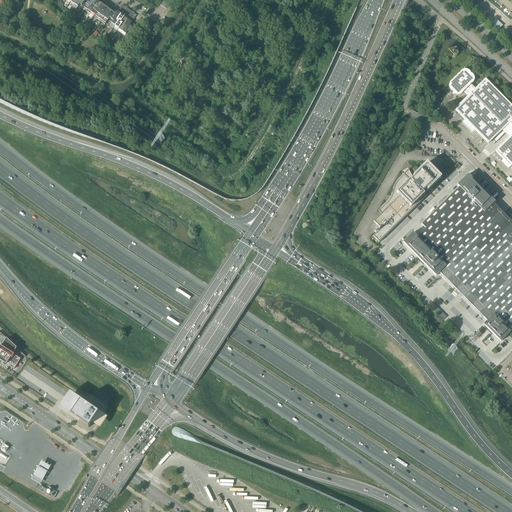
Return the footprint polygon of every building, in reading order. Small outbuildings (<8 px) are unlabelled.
[(83,7),(87,10),(91,5),(92,6),(96,1),(94,0),(91,0),(89,3),(87,2),(83,7)] [(100,4),(96,1),(92,6),(91,5),(87,10),(91,13),(94,8),(96,9),(100,4)] [(104,6),(100,4),(96,9),(94,8),(91,13),(94,15),(98,10),(100,12),(104,6)] [(107,9),(104,6),(100,12),(98,10),(94,15),(98,18),(102,13),(104,14),(107,9)] [(111,12),(107,9),(104,14),(102,13),(98,18),(102,21),(105,16),(107,17),(111,12)] [(111,20),(115,14),(111,12),(107,17),(105,16),(102,21),(105,23),(109,18),(111,20)] [(115,14),(111,20),(112,21),(111,24),(114,26),(118,21),(116,20),(120,14),(116,12),(115,14)] [(124,17),(120,14),(116,20),(118,21),(114,26),(118,29),(122,24),(120,22),(124,17)] [(118,29),(122,32),(125,26),(124,25),(128,20),(124,17),(120,22),(122,24),(118,29)] [(126,34),(131,26),(129,25),(131,23),(128,20),(124,25),(125,26),(122,32),(126,34)] [(499,31),(503,27),(499,24),(496,21),(492,25),(499,31)] [(472,79),(473,78),(466,71),(465,72),(464,71),(450,85),(451,86),(450,87),(454,91),(454,92),(454,93),(455,93),(456,93),(457,94),(458,93),(459,94),(460,93),(460,94),(461,94),(461,93),(462,93),(462,92),(462,91),(462,90),(468,96),(454,110),(488,144),(509,124),(511,127),(511,134),(495,151),(503,159),(501,161),(508,169),(510,167),(511,167),(511,165),(511,106),(485,79),(475,89),(469,84),(473,80),(472,79)] [(373,236),(375,239),(379,243),(426,197),(423,193),(426,190),(427,192),(441,178),(426,164),(413,177),(414,178),(411,181),(404,174),(399,179),(398,180),(397,181),(396,182),(396,183),(395,185),(394,186),(394,187),(393,188),(393,190),(392,193),(392,194),(391,195),(391,197),(390,198),(389,199),(389,200),(388,201),(387,202),(378,211),(379,211),(381,214),(373,222),(380,228),(381,227),(382,227),(373,236)] [(403,243),(423,264),(436,277),(439,273),(440,274),(487,321),(483,325),(500,342),(510,332),(506,328),(511,322),(511,222),(493,204),(495,202),(468,175),(457,186),(459,188),(431,215),(430,214),(427,217),(428,218),(421,225),(425,229),(417,237),(413,233),(403,243)] [(443,321),(446,317),(435,305),(431,309),(443,321)] [(0,361),(3,363),(6,365),(9,367),(14,370),(15,367),(16,365),(20,359),(18,358),(19,357),(17,355),(17,356),(16,356),(14,355),(13,354),(16,349),(17,348),(6,339),(1,347),(0,346),(0,360),(0,361)] [(89,426),(91,423),(93,424),(100,429),(107,418),(96,410),(95,411),(73,396),(69,394),(59,408),(69,415),(80,422),(88,428),(89,426)] [(0,449),(5,452),(9,447),(4,444),(0,449)] [(38,485),(39,486),(41,483),(50,468),(41,463),(31,481),(38,485)]
